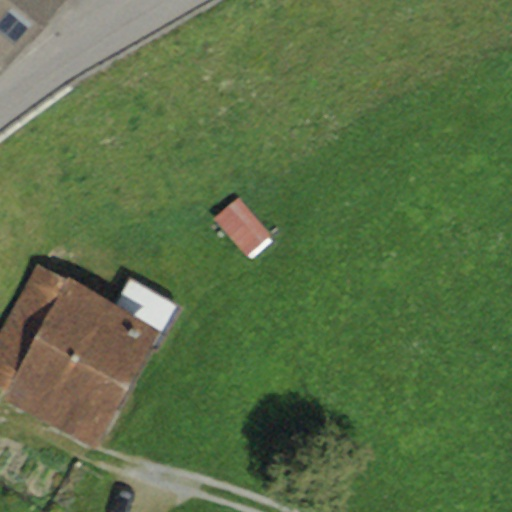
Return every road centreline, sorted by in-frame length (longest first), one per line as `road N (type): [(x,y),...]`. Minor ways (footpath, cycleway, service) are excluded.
road 1 (track): [(114,461),(263,511)]
road 2 (residential): [(108,14),(0,104)]
